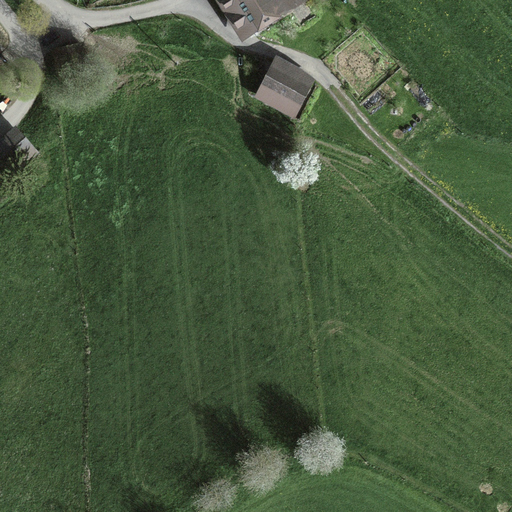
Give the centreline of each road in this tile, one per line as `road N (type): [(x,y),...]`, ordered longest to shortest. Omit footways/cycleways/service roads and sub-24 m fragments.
road 1 (track): [(194,0),(241,40),(319,74),(378,143),(511,256)]
road 2 (track): [(51,5),(33,81),(0,129)]
